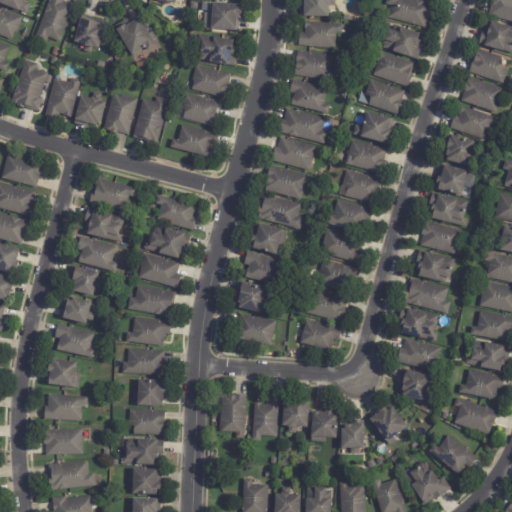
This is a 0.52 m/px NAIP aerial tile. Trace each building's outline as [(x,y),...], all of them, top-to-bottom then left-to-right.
[(0,0),(23,0),(23,1),(31,5),(27,14),(0,3),(0,0)] [(63,0),(63,1),(74,5),(60,42),(48,38),(46,42),(35,38),(49,0),(63,0)] [(335,0),(335,6),(329,6),(329,17),(301,16),(301,2),(304,3),(304,0),(335,0)] [(431,13),(430,17),(428,16),(425,28),(388,18),(391,6),(386,4),(387,0),(418,0),(433,4),(431,13)] [(489,14),(492,4),(490,4),(491,0),(511,0),(511,21),(489,16),(489,14)] [(240,17),(240,18),(239,18),(239,30),(204,28),(205,10),(212,10),(213,3),(242,5),(242,14),(240,14),(240,17)] [(0,9),(22,18),(16,32),(14,31),(11,41),(0,36),(0,9)] [(85,15),(106,20),(98,47),(93,46),(91,53),(85,51),(87,44),(74,41),(80,17),(82,18),(84,14),(85,15)] [(149,33),(156,46),(148,51),(146,47),(142,49),(143,51),(133,57),(115,26),(127,19),(129,23),(139,17),(149,33)] [(511,27),(510,32),(511,32),(511,54),(479,44),(483,30),(484,30),(488,19),(511,27)] [(299,44),(300,32),(305,33),(305,29),(305,21),(343,25),(342,33),(337,33),(335,50),(299,47),(299,44)] [(420,44),(420,45),(422,46),(417,60),(383,48),(384,45),(383,44),(389,28),(400,32),(401,27),(420,33),(418,39),(421,41),(420,44)] [(190,33),(197,34),(195,41),(189,39),(190,33)] [(237,51),(235,65),(198,59),(201,42),(198,41),(199,34),(234,40),(233,46),(235,47),(235,50),(237,51)] [(0,43),(9,47),(3,63),(8,64),(5,72),(0,70),(0,43)] [(52,54),(55,48),(60,50),(57,56),(52,54)] [(502,58),(499,65),(509,69),(504,84),(470,73),(478,49),(502,57),(502,58)] [(414,66),(410,76),(413,77),(409,88),(374,76),(379,60),(374,58),(377,50),(415,63),(414,66)] [(296,63),(297,61),(296,61),(298,51),(333,57),(329,81),(294,75),(296,63)] [(51,77),(49,84),(45,82),(40,97),(42,98),(38,112),(25,107),(24,108),(17,106),(18,103),(12,101),(26,60),(38,64),(36,70),(48,74),(47,76),(51,77)] [(230,76),(228,85),(230,86),(228,93),(227,92),(225,99),(192,90),(194,81),(192,80),(196,65),(231,75),(230,76)] [(80,81),(71,117),(63,115),(64,114),(60,113),(58,118),(46,115),(55,80),(70,84),(72,78),(80,81)] [(462,100),(465,91),(463,90),(466,83),(467,84),(469,78),(505,90),(497,113),(462,101),(462,100)] [(292,103),(294,94),(289,93),(292,80),(329,89),(325,105),(330,106),(328,114),(291,105),(292,103)] [(404,94),(402,102),(404,103),(402,110),(400,109),(398,116),(368,106),(371,96),(366,94),(370,80),(405,92),(404,94)] [(217,102),(219,102),(213,127),(183,119),(185,111),(180,109),(185,93),(217,102)] [(138,100),(128,135),(117,132),(117,134),(110,132),(110,131),(104,129),(113,95),(122,98),(122,96),(138,100)] [(105,102),(99,124),(95,123),(94,124),(89,123),(87,127),(75,124),(76,120),(74,120),(81,96),(91,99),(92,97),(100,99),(100,101),(105,102)] [(149,143),(144,141),(145,140),(134,137),(143,100),(155,103),(157,98),(168,101),(157,143),(151,141),(151,143),(149,143)] [(494,117),(499,119),(496,127),(491,125),(485,140),(451,128),(455,117),(460,118),(461,114),(463,107),(494,117)] [(325,120),(322,132),(328,133),(325,145),(279,133),(282,120),(284,121),(288,109),(325,119),(325,120)] [(393,122),(391,131),(392,131),(391,134),(393,134),(390,145),(353,135),(356,125),(363,127),(367,112),(394,120),(393,122)] [(217,136),(215,146),(209,145),(208,150),(209,150),(207,158),(170,148),(173,139),(178,141),(182,125),(218,135),(217,136)] [(454,136),(475,142),(474,145),(479,146),(477,153),(475,152),(474,154),(478,155),(476,162),(470,160),(468,166),(443,159),(446,148),(445,148),(448,136),(451,137),(452,135),(454,136)] [(274,152),(275,148),(278,149),(281,138),(316,147),(310,171),(272,161),(274,152)] [(387,151),(384,160),(387,161),(385,168),(383,167),(381,174),(346,165),(352,141),(387,150),(387,151)] [(42,177),(41,178),(39,177),(36,188),(1,179),(8,155),(43,164),(41,171),(43,171),(42,177)] [(511,189),(511,162),(505,160),(502,171),(507,173),(503,187),(511,189)] [(472,189),(465,187),(462,196),(435,188),(438,176),(441,177),(445,165),(477,174),(472,189)] [(312,178),(311,184),(305,183),(303,192),(304,193),(302,201),(265,191),(269,177),(268,176),(270,166),(313,177),(312,178)] [(381,182),(375,205),(345,197),(348,188),(343,187),(347,171),(381,180),(381,182)] [(89,201),(93,189),(95,190),(97,185),(96,185),(98,179),(137,190),(134,197),(130,196),(125,213),(89,202),(89,201)] [(35,194),(33,203),(34,204),(30,218),(0,210),(0,183),(35,193),(35,194)] [(431,209),(433,205),(429,204),(433,193),(469,202),(464,219),(469,221),(466,228),(431,219),(433,212),(431,211),(431,209)] [(480,193),(486,195),(484,203),(478,201),(480,193)] [(511,222),(495,219),(500,194),(511,196),(511,222)] [(258,210),(260,206),(264,195),(301,205),(298,217),(303,218),(300,230),(258,218),(259,213),(258,213),(258,210)] [(195,208),(192,218),(196,219),(193,231),(157,221),(161,206),(156,204),(158,196),(195,206),(195,208)] [(373,211),(370,221),(365,220),(362,233),(326,223),(328,215),(334,216),(338,200),(374,210),(373,211)] [(85,220),(87,209),(123,218),(122,221),(124,222),(123,227),(121,226),(119,235),(123,236),(122,244),(83,234),(86,222),(84,222),(85,220)] [(27,230),(26,235),(24,234),(21,245),(0,239),(0,214),(30,222),(27,230)] [(421,245),(423,235),(422,235),(424,228),(425,228),(427,222),(462,232),(456,256),(420,246),(421,245)] [(253,236),(253,235),(255,236),(259,224),(288,232),(284,245),(280,243),(277,255),(250,247),(253,236)] [(511,253),(496,250),(501,225),(511,227),(511,253)] [(191,238),(187,249),(185,249),(182,260),(145,250),(147,243),(151,243),(155,226),(191,236),(191,238)] [(362,240),(359,250),(363,251),(360,263),(323,254),(325,246),(323,245),(327,230),(362,239),(362,240)] [(79,260),(81,251),(77,250),(81,237),(116,247),(112,263),(117,264),(115,273),(78,263),(79,260)] [(19,251),(16,262),(18,263),(16,269),(14,269),(13,275),(0,271),(0,244),(19,250),(19,251)] [(451,278),(450,279),(447,278),(446,285),(419,277),(421,270),(418,269),(420,260),(417,260),(420,251),(455,261),(451,278)] [(281,269),(279,278),(284,279),(282,287),(246,277),(249,266),(244,265),(248,252),(283,261),(281,269)] [(511,283),(487,279),(490,262),(485,261),(486,253),(511,257),(511,283)] [(180,265),(177,276),(181,277),(177,289),(138,279),(145,254),(180,264),(180,265)] [(357,272),(355,280),(351,279),(347,293),(322,286),(325,278),(319,276),(323,260),(357,270),(357,272)] [(97,280),(93,297),(74,292),(75,285),(74,284),(75,281),(69,280),(73,267),(98,273),(97,280)] [(14,281),(11,293),(10,292),(7,304),(0,301),(0,275),(14,280),(14,281)] [(407,290),(408,290),(411,279),(449,290),(445,302),(451,303),(448,315),(405,304),(407,298),(405,297),(407,290)] [(236,294),(239,282),(266,288),(264,299),(271,301),(270,308),(264,307),(263,308),(262,308),(261,313),(234,306),(236,294)] [(511,313),(480,307),(483,292),(485,292),(487,283),(511,287),(511,313)] [(175,295),(170,318),(128,310),(130,298),(135,299),(138,287),(175,293),(175,295)] [(347,300),(345,309),(347,310),(344,323),(307,313),(313,290),(348,299),(347,300)] [(289,292),(296,294),(294,301),(288,298),(289,292)] [(91,304),(89,312),(95,314),(93,321),(87,319),(85,326),(58,318),(64,296),(91,304)] [(401,324),(402,319),(399,319),(402,308),(438,317),(434,334),(438,335),(436,343),(402,334),(404,328),(400,327),(401,324)] [(511,330),(509,330),(507,343),(471,335),(472,327),(477,328),(481,312),(511,318),(511,330)] [(237,325),(238,325),(241,314),(276,322),(271,347),(235,339),(236,332),(237,325)] [(171,324),(170,336),(165,335),(164,347),(126,342),(127,333),(133,334),(135,318),(172,323),(171,324)] [(343,330),(340,341),(334,340),(331,352),(300,343),(306,320),(343,329),(343,330)] [(91,347),(90,350),(95,351),(93,359),(57,351),(59,339),(55,338),(57,325),(93,333),(91,347)] [(400,350),(403,350),(406,339),(441,349),(438,362),(436,362),(433,372),(397,362),(400,350)] [(511,350),(508,362),(506,362),(505,366),(502,366),(501,372),(466,365),(467,357),(471,358),(475,341),(511,348),(511,350)] [(165,353),(164,363),(167,363),(166,377),(122,374),(123,363),(127,363),(128,349),(165,352),(165,353)] [(48,382),(50,373),(48,373),(49,365),(51,365),(52,360),(77,364),(75,374),(81,374),(78,391),(48,386),(48,382)] [(399,392),(401,384),(400,383),(404,370),(431,377),(428,388),(430,388),(428,396),(426,396),(424,402),(398,395),(399,392)] [(505,378),(503,389),(499,388),(496,401),(459,394),(461,385),(466,387),(469,370),(505,377),(505,378)] [(166,389),(166,394),(163,394),(163,408),(134,407),(134,391),(138,391),(139,381),(163,381),(163,388),(166,388),(166,389)] [(87,406),(82,406),(81,423),(44,421),(45,407),(48,407),(49,396),(88,398),(87,406)] [(236,396),(247,396),(244,439),(236,439),(236,434),(219,433),(222,396),(235,397),(235,396),(236,396)] [(498,414),(495,423),(494,423),(489,436),(455,424),(460,408),(455,406),(457,399),(498,413),(498,414)] [(269,400),(280,401),(277,438),(261,437),(261,442),(253,442),(255,404),(262,404),(262,405),(267,406),(267,400),(269,400)] [(298,403),(309,404),(308,429),(297,428),(296,435),(288,434),(289,427),(282,427),(284,405),(288,405),(288,402),(298,403)] [(393,409),(407,428),(394,438),(396,442),(389,447),(370,421),(381,413),(380,413),(386,408),(389,412),(393,409)] [(165,413),(164,438),(133,436),(134,427),(129,427),(130,410),(165,412),(165,413)] [(328,411),(332,412),(332,414),(338,415),(337,440),(327,439),(327,443),(311,442),(313,413),(326,413),(326,411),(328,411)] [(364,435),(364,450),(341,449),(342,430),(345,430),(345,425),(364,426),(364,435)] [(82,441),(82,455),(46,456),(46,445),(44,445),(44,438),(44,431),(82,431),(82,441)] [(477,460),(470,468),(466,466),(459,475),(429,452),(434,445),(439,449),(449,436),(477,459),(477,460)] [(128,439),(164,441),(163,455),(161,455),(161,467),(122,465),(123,448),(126,448),(127,439),(128,439)] [(373,461),(375,467),(369,469),(367,463),(373,461)] [(451,491),(436,501),(435,499),(425,506),(403,474),(410,469),(411,471),(425,462),(438,481),(443,478),(452,490),(451,491)] [(49,482),(49,478),(50,478),(49,467),(87,463),(89,475),(94,475),(95,488),(51,492),(50,486),(49,486),(49,482)] [(162,473),(161,497),(132,496),(132,484),(128,484),(129,469),(162,471),(162,473)] [(267,508),(267,511),(243,511),(244,480),(253,480),(252,486),(268,486),(267,508)] [(381,511),(372,483),(380,481),(381,485),(397,480),(407,511),(381,511)] [(341,511),(340,483),(348,482),(348,488),(357,488),(357,487),(363,486),(363,488),(365,488),(366,511),(341,511)] [(308,488),(327,489),(327,500),(332,500),(331,511),(305,511),(307,488),(308,488)] [(301,497),(299,511),(275,511),(276,495),(281,496),(282,494),(290,495),(290,496),(301,497)] [(92,510),(92,511),(52,511),(51,499),(65,497),(66,501),(90,497),(92,510)] [(157,502),(157,508),(161,508),(161,511),(133,511),(133,500),(158,501),(157,502)] [(511,511),(511,503),(503,511),(511,511)]
